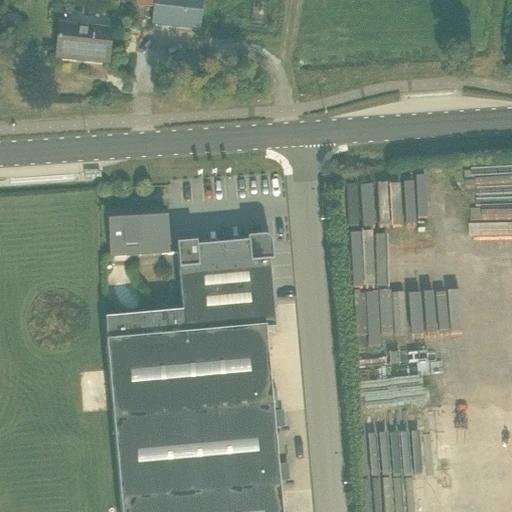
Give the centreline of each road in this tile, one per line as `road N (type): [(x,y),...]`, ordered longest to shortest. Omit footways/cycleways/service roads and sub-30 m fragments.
road 1 (unclassified): [(331,511),(297,135)]
road 2 (secondary): [(297,135),(0,155)]
road 3 (secondary): [(511,122),(297,135)]
